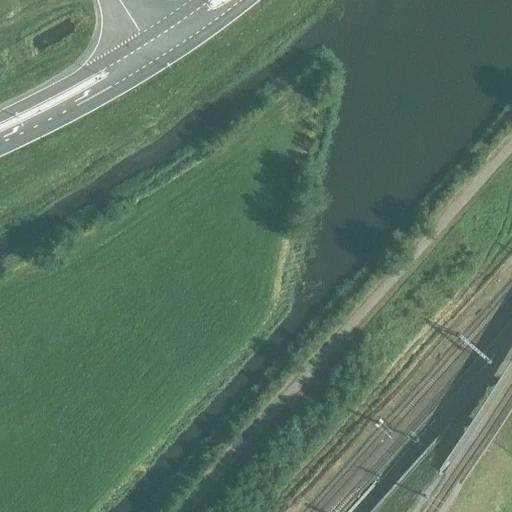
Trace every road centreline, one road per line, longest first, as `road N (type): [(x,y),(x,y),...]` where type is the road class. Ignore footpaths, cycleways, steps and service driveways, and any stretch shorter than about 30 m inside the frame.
road 1 (secondary): [(0,147),(160,62)]
road 2 (secondary): [(144,38),(0,113)]
